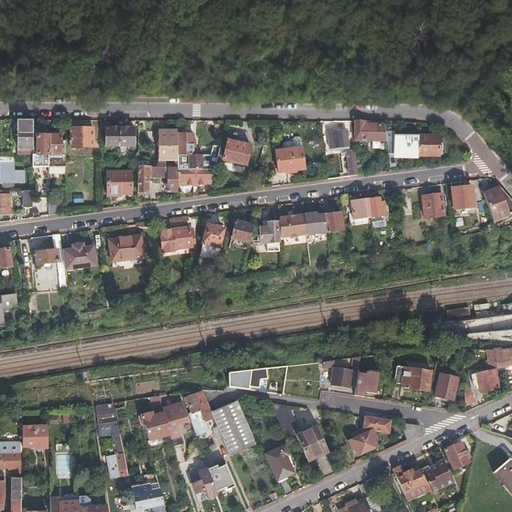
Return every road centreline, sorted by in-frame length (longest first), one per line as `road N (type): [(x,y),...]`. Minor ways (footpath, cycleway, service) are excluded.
road 1 (residential): [(0,106),(441,114),(495,164)]
road 2 (residential): [(495,164),(0,229)]
road 3 (residential): [(449,428),(274,511)]
road 4 (residential): [(449,428),(328,399)]
